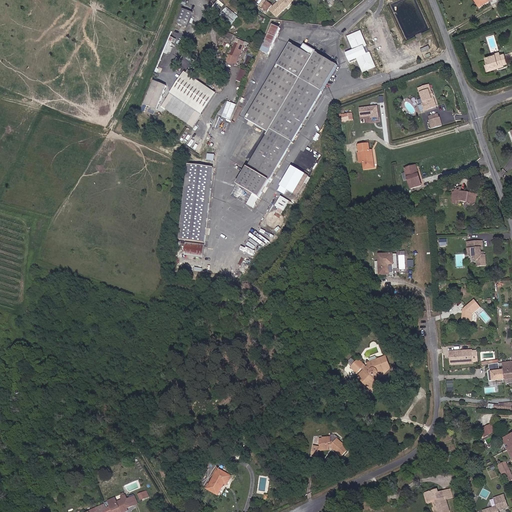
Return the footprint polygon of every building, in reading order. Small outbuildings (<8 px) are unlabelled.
[(219,0),(218,0),(211,8),(217,14),(225,5),(219,0)] [(271,6),(263,0),(260,5),(267,10),(271,6)] [(293,0),(292,0),(278,0),(268,10),(276,17),(293,0)] [(477,0),(474,2),(478,9),(486,4),(483,0),(477,0)] [(227,6),(220,15),(231,25),(239,16),(227,6)] [(186,27),(192,13),(182,9),(176,24),(186,27)] [(268,55),(278,29),(270,26),(259,51),(268,55)] [(352,48),(345,51),(344,51),(349,63),(351,62),(357,60),(362,71),(374,66),(368,52),(366,53),(363,47),(365,46),(359,31),(347,36),(352,48)] [(228,39),(220,36),(218,42),(225,44),(228,39)] [(242,40),(235,37),(229,55),(223,53),(220,59),(234,65),(242,44),(241,44),(242,40)] [(287,44),(243,121),(266,133),(236,186),(251,196),(256,199),(334,66),(300,45),(297,50),(287,44)] [(503,54),(499,56),(495,57),(494,55),(484,59),(486,65),(488,69),(498,66),(498,69),(503,67),(502,65),(506,64),(503,54)] [(242,68),(237,80),(242,82),(246,70),(242,68)] [(215,93),(183,72),(161,107),(193,127),(215,93)] [(156,110),(165,86),(153,81),(143,105),(156,110)] [(436,106),(430,84),(419,87),(424,102),(423,102),(424,109),(436,106)] [(233,103),(226,100),(220,115),(227,118),(233,103)] [(377,105),(359,107),(360,117),(378,115),(377,105)] [(341,121),(354,120),(353,113),(340,114),(341,121)] [(442,126),(440,117),(430,120),(432,128),(442,126)] [(198,131),(190,147),(198,151),(206,134),(198,131)] [(369,150),(369,143),(358,144),(359,152),(361,151),(363,170),(374,169),(372,150),(369,150)] [(293,165),(292,164),(289,168),(275,191),(280,194),(282,191),(292,196),(304,176),(291,168),(293,165)] [(186,165),(176,239),(202,243),(212,168),(186,165)] [(422,186),(415,166),(406,168),(411,188),(422,186)] [(476,200),(473,195),(461,192),(461,191),(455,190),(455,193),(453,192),(452,203),(458,204),(459,201),(466,202),(468,205),(471,206),(474,204),(476,200)] [(251,196),(246,205),(251,208),(256,199),(251,196)] [(277,219),(277,216),(276,215),(284,202),(278,198),(272,208),(274,209),(272,211),(269,211),(267,211),(263,214),(262,218),(262,221),(266,225),(271,226),(275,224),(277,219)] [(483,253),(482,242),(466,243),(467,255),(476,261),(476,266),(485,265),(485,255),(481,255),(481,253),(483,253)] [(392,254),(379,255),(380,275),(393,274),(392,254)] [(402,254),(392,254),(393,274),(402,273),(405,270),(405,257),(402,254)] [(481,308),(476,300),(463,310),(462,321),(471,322),(473,315),(481,308)] [(472,351),(450,352),(450,365),(472,364),(472,351)] [(357,377),(361,381),(359,383),(364,387),(367,383),(371,387),(376,382),(374,377),(375,375),(374,372),(376,371),(377,373),(387,369),(383,357),(365,364),(366,368),(357,377)] [(511,368),(511,361),(503,362),(503,370),(511,368)] [(362,367),(356,362),(349,370),(355,375),(362,367)] [(511,377),(511,368),(503,370),(504,378),(511,377)] [(504,378),(503,370),(491,371),(491,380),(504,378)] [(494,431),(491,423),(484,426),(487,434),(494,431)] [(329,441),(333,441),(336,438),(338,435),(334,432),(328,432),(328,435),(329,441)] [(511,433),(503,438),(511,457),(511,433)] [(352,452),(336,438),(333,441),(329,441),(328,435),(320,435),(320,438),(321,442),(317,442),(318,446),(310,446),(309,456),(316,456),(316,449),(319,449),(319,451),(327,450),(327,447),(330,447),(345,461),(352,452)] [(511,473),(508,465),(502,467),(505,475),(511,473)] [(227,487),(232,478),(218,471),(208,491),(219,497),(225,486),(227,487)] [(441,494),(439,489),(427,493),(430,501),(437,499),(440,511),(446,511),(451,511),(447,498),(454,496),(452,489),(441,494)] [(139,493),(140,500),(150,497),(148,490),(139,493)] [(117,511),(130,508),(128,505),(135,502),(131,495),(129,496),(127,492),(123,494),(125,497),(119,499),(117,495),(110,499),(115,508),(108,511),(107,508),(103,509),(103,508),(98,510),(99,511),(117,511)] [(500,511),(500,510),(501,509),(509,506),(505,494),(495,498),(498,506),(484,510),(484,511),(500,511)]
